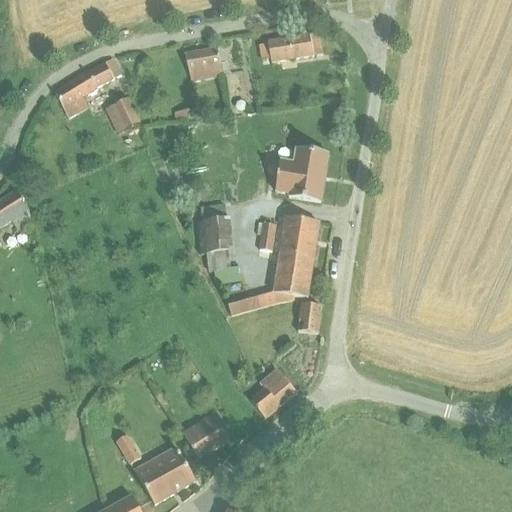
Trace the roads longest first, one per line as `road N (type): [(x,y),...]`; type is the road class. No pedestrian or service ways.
road 1 (residential): [(372,43),(337,20),(295,14),(103,53),(42,91),(0,168)]
road 2 (residential): [(335,381),(375,99),(372,43)]
road 3 (residential): [(209,508),(335,381)]
